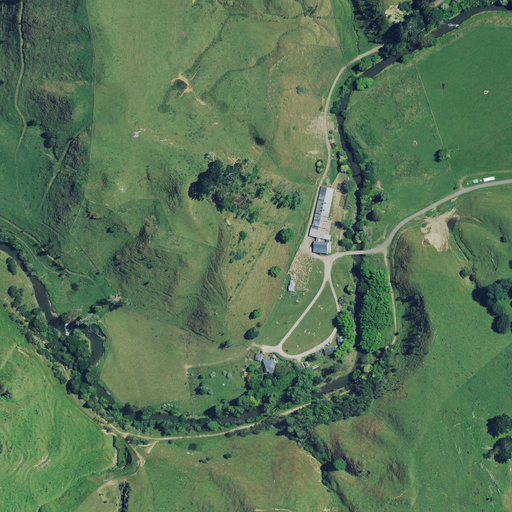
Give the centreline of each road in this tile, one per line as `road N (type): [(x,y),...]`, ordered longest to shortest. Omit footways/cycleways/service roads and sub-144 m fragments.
road 1 (track): [(329,158),(318,120),(331,81),(440,0)]
road 2 (unclassified): [(511,180),(426,208),(380,247),(336,256),(329,274)]
